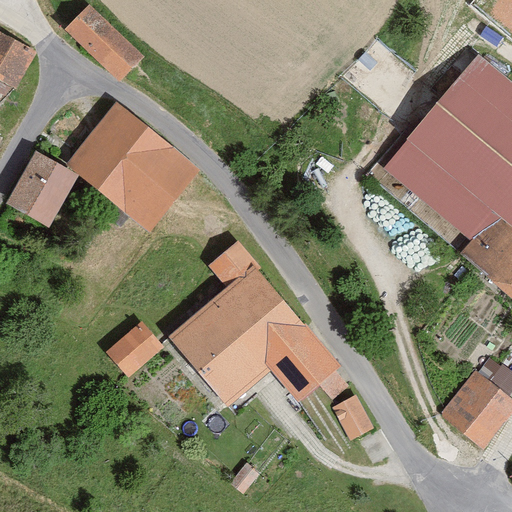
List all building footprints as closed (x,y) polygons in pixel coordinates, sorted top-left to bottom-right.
[(155,56),(96,6),(73,32),(132,83),(155,56)] [(34,48),(0,29),(0,75),(20,86),(34,48)] [(511,86),(483,63),(393,169),(483,244),(472,256),(511,289),(511,86)] [(205,177),(117,111),(75,168),(87,175),(162,234),(205,177)] [(57,230),(87,175),(75,168),(42,151),(12,206),(57,230)] [(246,245),(220,266),(239,290),(178,339),(235,409),(279,373),(309,411),(352,376),(246,245)] [(164,350),(139,323),(110,349),(135,376),(164,350)] [(511,402),(476,373),(445,410),(481,439),(511,402)] [(362,395),(341,406),(359,440),(380,429),(362,395)]
